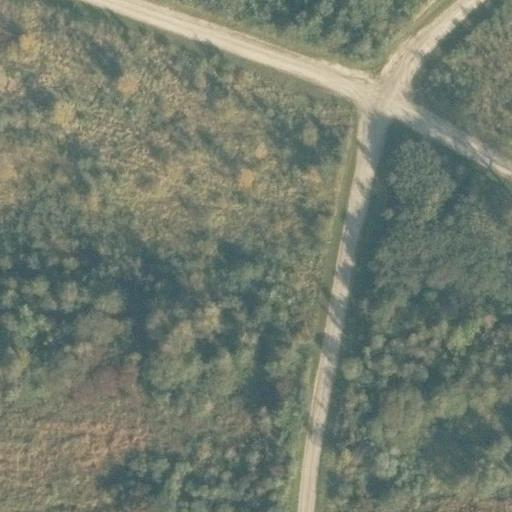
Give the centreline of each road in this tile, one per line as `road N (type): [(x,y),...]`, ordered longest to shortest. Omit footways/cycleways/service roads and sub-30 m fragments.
road 1 (track): [(511,178),(386,102),(100,0)]
road 2 (track): [(473,0),(396,70),(386,102)]
